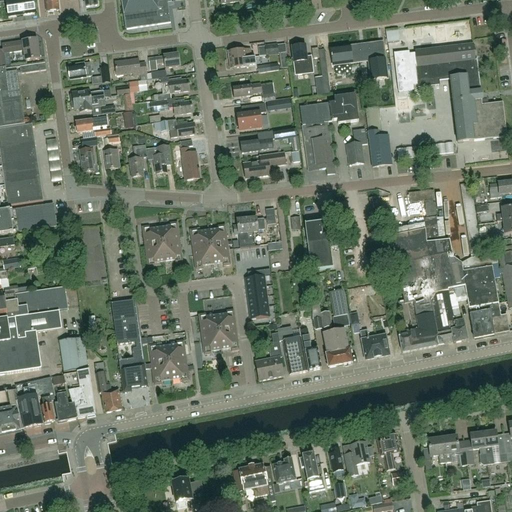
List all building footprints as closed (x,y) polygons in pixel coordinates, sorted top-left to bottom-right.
[(26,0),(20,1),(6,3),(8,19),(35,15),(32,0),(26,0)] [(59,12),(57,0),(44,0),(46,13),(59,12)] [(84,0),(86,8),(97,7),(95,0),(84,0)] [(121,0),(126,30),(170,24),(167,5),(171,4),(170,0),(121,0)] [(389,43),(401,43),(401,33),(389,33),(389,43)] [(23,52),(25,62),(39,60),(38,58),(40,58),(40,53),(38,53),(36,40),(22,42),(1,45),(2,51),(0,51),(0,68),(5,68),(3,55),(23,52)] [(370,81),(385,79),(388,79),(385,60),(380,60),(378,45),(372,45),(372,44),(370,44),(371,46),(350,48),(350,46),(330,49),(333,67),(352,64),(352,61),(367,59),(370,81)] [(450,80),(454,118),(457,144),(506,138),(502,104),(481,106),(481,101),(482,101),(481,101),(480,93),(481,93),(481,92),(480,92),(477,60),(476,60),(476,61),(474,62),(473,45),(415,52),(415,54),(409,55),(408,52),(394,54),(393,54),(398,93),(398,92),(412,91),(413,91),(412,86),(416,86),(417,86),(417,89),(418,89),(418,88),(439,86),(439,82),(450,80)] [(264,47),(266,56),(278,55),(276,46),(264,47)] [(291,48),(293,64),(295,76),(312,74),(311,61),(306,61),(304,47),(291,48)] [(229,61),(251,58),(250,50),(228,53),(229,61)] [(150,72),(156,71),(156,66),(164,65),(165,70),(179,68),(177,55),(163,57),(163,58),(148,60),(150,72)] [(230,70),(252,67),(255,66),(254,58),(251,58),(229,61),(230,70)] [(132,77),(145,75),(146,75),(145,64),(139,65),(139,61),(114,64),(116,77),(132,75),(132,77)] [(21,75),(46,71),(45,64),(20,68),(21,75)] [(68,69),(70,81),(92,78),(90,64),(76,66),(76,68),(68,69)] [(271,72),(270,66),(257,68),(258,74),(271,72)] [(0,128),(17,126),(24,125),(15,68),(5,70),(4,69),(5,69),(5,68),(0,68),(0,128)] [(100,70),(102,85),(110,83),(109,69),(100,70)] [(162,80),(164,95),(165,96),(189,92),(187,80),(180,81),(180,80),(168,82),(168,79),(162,80)] [(138,82),(129,83),(130,94),(140,93),(138,82)] [(141,84),(142,94),(151,93),(150,83),(141,84)] [(252,95),(261,93),(263,103),(275,102),(273,84),(260,86),(260,84),(232,88),(234,97),(243,96),(244,98),(252,97),(252,95)] [(130,95),(129,88),(116,89),(117,96),(130,95)] [(73,103),(104,98),(103,92),(90,94),(89,92),(71,95),(73,103)] [(414,102),(414,93),(405,92),(405,102),(414,102)] [(341,124),(358,122),(355,95),(337,98),(341,124)] [(131,96),(124,97),(125,108),(132,107),(131,96)] [(104,98),(73,103),(74,112),(79,111),(79,114),(92,112),(92,109),(105,107),(104,98)] [(329,104),(325,104),(328,123),(332,123),(332,122),(337,121),(337,125),(341,124),(337,98),(334,98),(335,104),(330,104),(329,104)] [(174,116),(192,114),(190,102),(183,103),(183,101),(173,103),(172,100),(156,103),(157,113),(168,111),(168,110),(173,109),(174,116)] [(276,102),(266,103),(267,112),(277,111),(276,102)] [(250,113),(236,115),(237,118),(235,118),(237,128),(238,127),(238,131),(262,127),(260,114),(266,113),(265,104),(249,107),(250,113)] [(328,125),(328,123),(325,104),(312,106),(315,127),(328,125)] [(115,106),(101,108),(102,116),(116,114),(115,106)] [(303,129),(315,127),(312,106),(300,108),(303,129)] [(75,124),(77,134),(92,132),(91,128),(98,127),(97,121),(90,122),(90,121),(75,124)] [(174,137),(175,139),(195,135),(193,124),(186,125),(186,123),(176,125),(175,122),(159,124),(161,134),(169,132),(169,133),(170,133),(170,132),(173,132),(174,137)] [(0,208),(43,202),(32,125),(0,129),(0,208)] [(335,174),(328,125),(315,127),(303,129),(308,167),(318,166),(318,170),(326,169),(327,175),(335,174)] [(295,128),(273,132),(274,142),(297,138),(295,128)] [(95,138),(111,135),(110,129),(94,131),(95,138)] [(354,146),(346,147),(349,167),(363,165),(361,147),(367,146),(365,131),(353,132),(354,146)] [(104,150),(103,145),(108,145),(108,144),(119,143),(118,136),(107,138),(102,139),(96,140),(98,151),(104,150)] [(391,165),(390,163),(387,136),(378,137),(368,138),(371,167),(391,165)] [(91,140),(81,142),(82,149),(92,147),(91,140)] [(272,140),(261,142),(258,142),(258,141),(240,143),(242,154),(259,152),(259,151),(273,149),(272,140)] [(440,145),(440,157),(455,157),(455,145),(440,145)] [(145,146),(133,148),(134,160),(129,161),(132,178),(143,177),(142,170),(144,169),(143,159),(147,158),(145,146)] [(153,158),(155,175),(167,173),(166,166),(171,165),(168,147),(157,149),(158,157),(153,158)] [(79,151),(80,156),(82,174),(94,172),(93,165),(95,165),(92,149),(79,151)] [(189,149),(176,151),(177,158),(181,157),(185,181),(199,179),(198,172),(199,172),(199,170),(198,170),(195,153),(190,154),(189,149)] [(119,169),(117,151),(103,153),(106,171),(119,169)] [(260,162),(243,165),(245,180),(270,177),(269,168),(285,166),(284,154),(259,158),(260,162)] [(511,182),(497,185),(498,186),(489,187),(490,200),(501,198),(501,196),(511,195),(511,182)] [(470,183),(460,185),(471,259),(481,257),(470,183)] [(480,187),(473,188),(474,199),(481,198),(480,187)] [(409,204),(424,203),(424,202),(435,201),(433,191),(408,193),(409,204)] [(447,195),(442,196),(446,217),(451,216),(447,195)] [(370,219),(372,219),(382,218),(380,198),(368,199),(370,219)] [(0,235),(56,227),(53,205),(0,212),(0,235)] [(511,207),(502,209),(502,215),(496,216),(497,223),(503,222),(511,221),(511,207)] [(290,219),(291,232),(300,231),(299,218),(290,219)] [(436,218),(426,219),(423,219),(424,231),(443,333),(451,332),(453,344),(468,342),(463,321),(461,321),(460,316),(453,317),(452,312),(458,311),(456,299),(466,297),(464,287),(461,273),(463,273),(461,264),(453,259),(448,260),(447,255),(451,254),(449,241),(445,242),(438,242),(436,218)] [(240,249),(260,247),(259,239),(254,240),(253,234),(258,233),(258,231),(265,231),(264,221),(257,221),(257,220),(244,221),(244,219),(238,219),(238,221),(237,222),(238,228),(234,228),(234,236),(239,235),(240,249)] [(439,220),(440,238),(453,238),(452,219),(439,220)] [(511,221),(503,222),(505,235),(511,234),(511,221)] [(149,230),(149,227),(142,228),(147,268),(154,267),(154,264),(174,261),(175,264),(182,263),(176,224),(170,225),(170,227),(149,230)] [(327,224),(305,227),(311,272),(333,269),(327,224)] [(230,266),(227,246),(225,227),(217,228),(218,231),(197,233),(197,231),(190,231),(195,271),(202,270),(202,267),(223,264),(223,267),(230,266)] [(440,334),(443,333),(424,231),(390,238),(402,302),(398,303),(398,307),(406,305),(411,327),(412,332),(407,333),(407,331),(400,333),(400,334),(398,335),(402,354),(411,353),(411,351),(410,349),(416,348),(417,350),(417,351),(437,348),(437,345),(443,344),(440,334)] [(0,248),(14,247),(13,240),(0,241),(0,248)] [(497,250),(498,255),(511,252),(511,247),(497,250)] [(509,310),(511,309),(511,252),(498,255),(509,310)] [(19,259),(2,262),(4,271),(21,269),(19,259)] [(461,273),(464,287),(466,297),(474,340),(494,336),(493,335),(509,332),(506,316),(501,317),(492,267),(471,271),(463,273),(461,273)] [(248,279),(245,280),(246,290),(266,288),(265,277),(264,277),(260,278),(256,278),(252,279),(248,279)] [(18,287),(4,289),(5,297),(19,295),(18,287)] [(266,288),(246,290),(248,300),(267,298),(266,288)] [(69,311),(65,289),(0,298),(0,316),(7,315),(7,321),(33,316),(58,312),(69,311)] [(333,319),(335,332),(343,331),(342,328),(349,327),(347,316),(342,292),(329,294),(334,319),(333,319)] [(267,298),(248,300),(249,310),(269,308),(267,298)] [(132,393),(131,388),(139,387),(140,388),(147,387),(142,348),(135,301),(111,304),(123,394),(132,393)] [(270,318),(269,308),(249,310),(250,321),(270,318)] [(0,322),(0,377),(41,371),(35,334),(61,330),(58,312),(33,316),(7,321),(8,322),(0,322)] [(198,317),(201,335),(202,341),(204,357),(211,356),(210,353),(231,350),(231,353),(238,352),(238,349),(233,312),(226,313),(226,316),(206,319),(205,316),(198,317)] [(321,315),(324,330),(332,328),(329,314),(321,315)] [(350,316),(352,326),(359,325),(357,314),(350,316)] [(321,319),(314,321),(315,331),(322,330),(321,319)] [(104,337),(102,326),(91,327),(92,339),(104,337)] [(277,331),(279,343),(283,342),(289,376),(289,377),(307,373),(307,372),(307,373),(301,342),(293,343),(292,341),(293,340),(291,328),(277,331)] [(302,339),(309,373),(321,370),(317,351),(311,352),(310,347),(311,347),(308,337),(307,330),(301,332),(302,339)] [(344,331),(343,331),(335,332),(341,365),(342,367),(352,365),(352,364),(349,351),(348,351),(344,331)] [(365,362),(381,358),(389,357),(385,336),(368,339),(367,331),(359,333),(365,362)] [(342,367),(341,365),(335,332),(323,335),(327,355),(325,356),(328,369),(342,367)] [(83,339),(60,343),(65,375),(87,370),(83,339)] [(155,346),(148,347),(154,386),(161,385),(160,383),(181,380),(181,383),(188,382),(183,342),(176,343),(176,346),(156,349),(155,346)] [(283,359),(279,343),(268,345),(271,360),(256,363),(260,383),(283,378),(279,359),(283,359)] [(96,375),(104,374),(105,373),(103,363),(94,365),(96,375)] [(74,404),(76,412),(77,420),(95,416),(88,371),(76,374),(76,375),(63,377),(65,384),(68,384),(70,389),(78,389),(78,391),(69,393),(71,401),(70,401),(71,405),(74,404)] [(104,374),(96,375),(95,375),(99,395),(100,394),(105,414),(122,410),(117,391),(111,392),(110,386),(109,386),(109,384),(107,385),(104,374)] [(34,384),(38,404),(40,403),(39,399),(42,398),(44,407),(41,407),(45,426),(50,425),(50,423),(54,422),(50,403),(55,402),(54,396),(50,379),(34,383),(34,384)] [(24,430),(42,426),(38,404),(34,384),(16,388),(16,393),(19,403),(24,430)] [(15,404),(19,403),(16,393),(0,396),(0,435),(21,431),(15,404)] [(77,420),(76,412),(74,404),(71,405),(71,406),(68,406),(66,394),(56,396),(58,405),(55,406),(58,423),(77,420)] [(495,432),(494,433),(494,430),(488,431),(488,433),(483,434),(488,466),(494,465),(492,453),(491,453),(491,449),(498,448),(500,464),(507,463),(506,455),(504,439),(496,441),(495,432)] [(484,467),(488,466),(483,434),(476,435),(476,433),(470,434),(470,436),(469,436),(470,444),(464,445),(467,467),(474,466),(472,452),(480,451),(480,454),(479,455),(480,464),(484,467)] [(467,467),(464,445),(457,446),(456,438),(455,438),(454,436),(448,437),(448,439),(442,440),(445,464),(452,463),(451,455),(458,454),(460,468),(467,467)] [(388,441),(377,443),(380,458),(384,458),(387,473),(395,471),(392,456),(400,454),(396,437),(387,439),(388,441)] [(439,465),(445,464),(442,440),(428,442),(429,450),(423,451),(426,472),(432,471),(430,458),(438,457),(439,465)] [(352,455),(344,456),(349,478),(357,476),(355,466),(369,463),(365,444),(351,447),(352,455)] [(339,449),(332,451),(333,455),(330,456),(333,474),(344,471),(339,449)] [(301,469),(305,468),(310,494),(325,491),(323,482),(320,483),(314,454),(309,455),(309,456),(302,458),(303,458),(299,459),(301,469)] [(285,464),(273,467),(277,486),(296,482),(292,459),(284,461),(285,464)] [(240,472),(233,473),(238,493),(244,491),(244,493),(254,490),(256,498),(269,495),(271,504),(277,503),(273,486),(274,486),(270,468),(264,470),(263,466),(240,471),(240,472)] [(392,476),(393,487),(408,485),(406,474),(392,476)] [(188,481),(171,484),(175,504),(195,500),(195,502),(203,501),(200,484),(189,486),(188,481)] [(335,487),(337,499),(346,498),(344,485),(335,487)] [(357,496),(350,498),(353,509),(365,507),(364,500),(358,501),(357,496)] [(323,506),(323,511),(336,511),(335,503),(323,506)] [(477,509),(463,511),(490,511),(490,503),(477,505),(477,509)]
